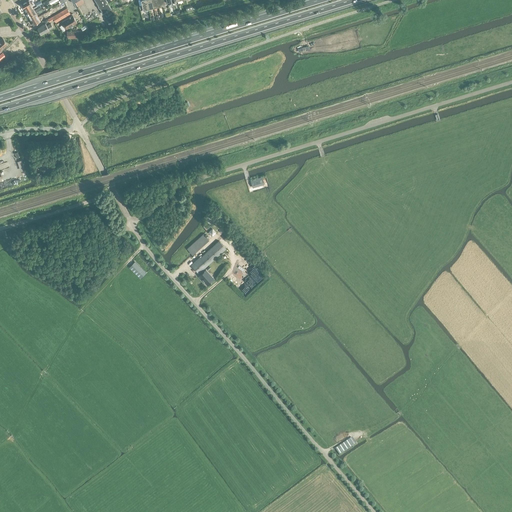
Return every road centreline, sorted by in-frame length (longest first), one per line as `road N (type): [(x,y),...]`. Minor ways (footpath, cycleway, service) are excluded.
road 1 (unclassified): [(374,511),(144,244),(78,125)]
road 2 (motorway): [(0,109),(354,0)]
road 3 (motorway): [(312,0),(0,96)]
road 4 (track): [(511,292),(400,413),(324,453)]
road 5 (track): [(14,430),(78,311),(144,244)]
road 6 (track): [(0,229),(90,201),(101,203),(116,227),(132,224)]
road 7 (unclassified): [(78,125),(6,6)]
